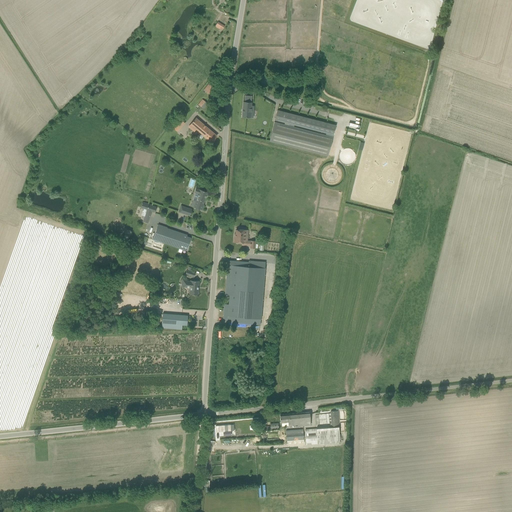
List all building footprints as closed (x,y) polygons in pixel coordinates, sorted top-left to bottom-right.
[(215,26),(222,30),(225,26),(218,21),(215,26)] [(213,88),(210,85),(208,84),(204,90),(209,94),(213,88)] [(207,103),(203,100),(202,99),(198,105),(202,108),(207,103)] [(250,118),(251,110),(254,111),(254,106),(251,106),(252,102),(243,102),(242,117),(250,118)] [(274,122),(269,141),(328,156),(333,137),(288,125),(289,124),(333,135),(336,125),(277,110),(275,120),(285,123),(284,124),(274,122)] [(177,131),(184,123),(179,118),(171,126),(177,131)] [(212,142),(217,136),(196,118),(191,124),(196,129),(212,142)] [(193,201),(191,206),(194,207),(202,210),(204,205),(203,205),(207,192),(200,190),(196,188),(195,192),(198,194),(196,202),(193,201)] [(147,210),(146,212),(150,213),(150,211),(154,212),(156,207),(152,206),(143,203),(141,208),(147,210)] [(181,206),(179,212),(190,216),(192,210),(181,206)] [(153,240),(155,240),(154,242),(157,243),(158,241),(162,243),(162,242),(177,247),(178,246),(187,249),(191,238),(182,235),(182,233),(167,228),(167,227),(158,224),(153,240)] [(247,241),(248,230),(237,229),(237,230),(236,230),(235,236),(234,236),(234,242),(242,243),(242,246),(250,246),(250,248),(255,249),(256,241),(250,240),(250,241),(247,241)] [(249,262),(232,261),(232,265),(227,265),(225,295),(229,295),(229,304),(224,304),(223,322),(260,325),(261,306),(262,306),(265,262),(249,261),(249,262)] [(189,294),(198,295),(199,281),(190,281),(187,281),(187,279),(182,278),(181,284),(186,284),(186,287),(190,288),(189,294)] [(188,315),(188,316),(163,313),(162,328),(182,330),(182,325),(187,325),(187,326),(188,315)] [(340,442),(339,427),(338,416),(338,411),(330,412),(331,417),(331,427),(320,428),(305,430),(306,445),(340,442)] [(282,426),(288,425),(298,424),(299,426),(311,425),(310,412),(280,415),(280,423),(281,423),(282,426)] [(304,440),(303,429),(286,430),(287,441),(304,440)]
